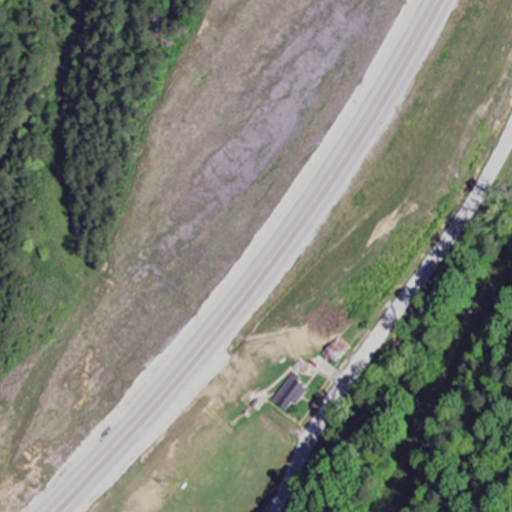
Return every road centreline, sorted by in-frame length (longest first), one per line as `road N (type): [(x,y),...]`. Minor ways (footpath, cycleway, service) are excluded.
road 1 (trunk): [(425,0),(272,272),(39,511)]
road 2 (tertiary): [(274,511),(321,423),(465,216),(511,131)]
